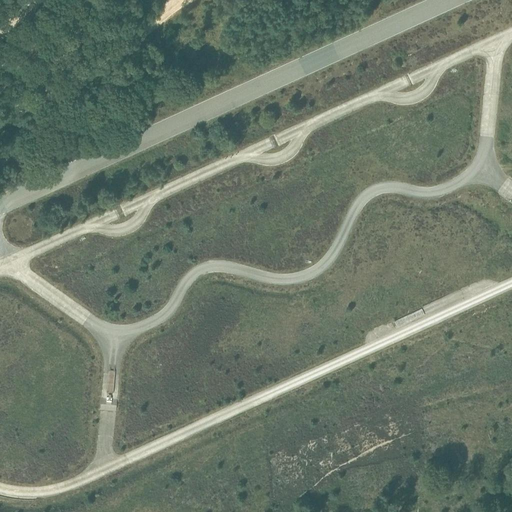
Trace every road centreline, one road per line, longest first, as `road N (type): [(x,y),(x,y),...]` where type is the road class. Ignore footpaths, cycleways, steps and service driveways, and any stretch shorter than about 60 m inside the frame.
road 1 (unknown): [(511,383),(479,418),(374,449),(286,511)]
road 2 (track): [(184,0),(128,45),(0,115)]
road 3 (unknown): [(105,340),(106,468)]
